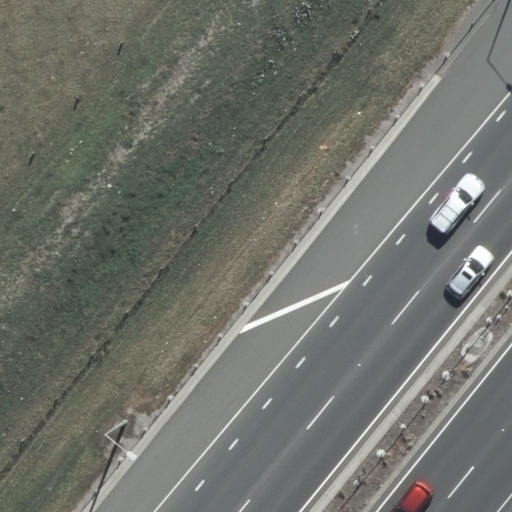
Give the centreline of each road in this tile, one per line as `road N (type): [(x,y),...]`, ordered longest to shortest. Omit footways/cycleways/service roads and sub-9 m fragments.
road 1 (trunk): [(194,511),(511,155)]
road 2 (trunk): [(228,511),(511,159)]
